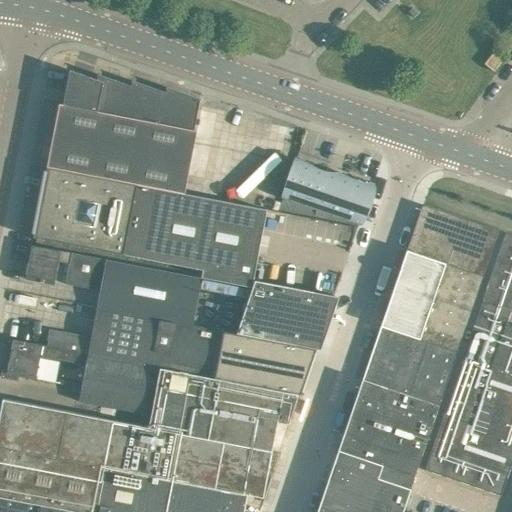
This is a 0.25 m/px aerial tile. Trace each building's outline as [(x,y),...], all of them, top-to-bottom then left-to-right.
[(489,47),(480,58),(489,65),(498,54),(489,47)] [(54,99),(42,162),(121,177),(179,188),(191,126),(189,125),(195,95),(195,94),(161,80),(161,82),(162,82),(161,86),(127,73),(127,74),(127,75),(126,79),(93,66),(92,67),(93,68),(91,75),(90,75),(73,72),(66,77),(61,101),(54,99)] [(291,156),(280,189),(355,215),(366,182),(363,181),(341,173),(291,156)] [(42,162),(29,231),(199,265),(198,271),(248,281),(253,255),(259,225),(263,204),(179,188),(121,177),(42,162)] [(416,199),(393,267),(469,293),(477,270),(479,271),(494,225),(474,218),(474,219),(419,200),(416,199)] [(456,358),(420,464),(497,490),(511,445),(511,322),(501,319),(505,308),(507,305),(511,290),(511,230),(500,227),(478,293),(456,358)] [(27,241),(21,274),(29,276),(50,280),(54,256),(56,246),(27,241)] [(56,246),(54,256),(65,258),(60,280),(96,287),(93,302),(188,320),(196,273),(67,249),(56,246)] [(393,267),(375,320),(451,346),(469,293),(393,267)] [(250,276),(232,329),(312,343),(330,291),(250,276)] [(45,324),(42,342),(83,350),(146,361),(210,374),(219,326),(188,320),(93,302),(87,332),(45,324)] [(375,320),(357,373),(433,399),(451,346),(375,320)] [(232,329),(216,375),(294,390),(294,388),(296,389),(297,386),(311,345),(312,343),(232,329)] [(0,353),(0,371),(13,374),(14,371),(31,375),(36,351),(82,359),(83,350),(42,342),(37,341),(9,335),(6,351),(1,350),(0,353)] [(82,359),(75,397),(137,409),(146,361),(83,350),(82,359)] [(343,415),(337,434),(413,460),(419,441),(433,399),(357,373),(343,415)] [(329,457),(316,494),(367,511),(394,511),(405,483),(413,460),(337,434),(329,457)] [(0,511),(88,511),(37,502),(0,494),(0,511)] [(367,511),(316,494),(310,511),(367,511)]
